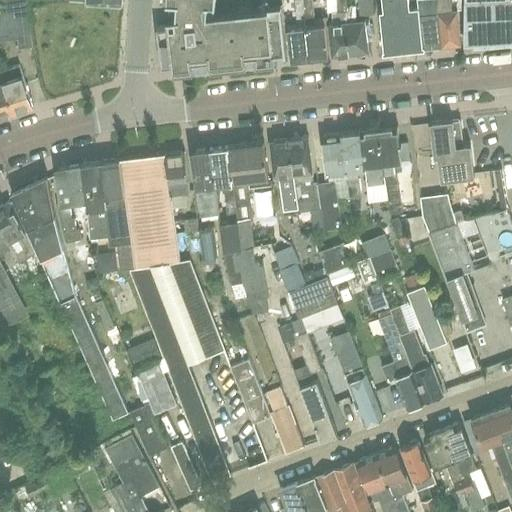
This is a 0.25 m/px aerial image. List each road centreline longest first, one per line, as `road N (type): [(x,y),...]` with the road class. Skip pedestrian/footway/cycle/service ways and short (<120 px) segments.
road 1 (unclassified): [(136,111),(511,73)]
road 2 (residential): [(215,511),(235,487),(511,382)]
road 3 (unclassified): [(0,149),(61,125),(136,111)]
